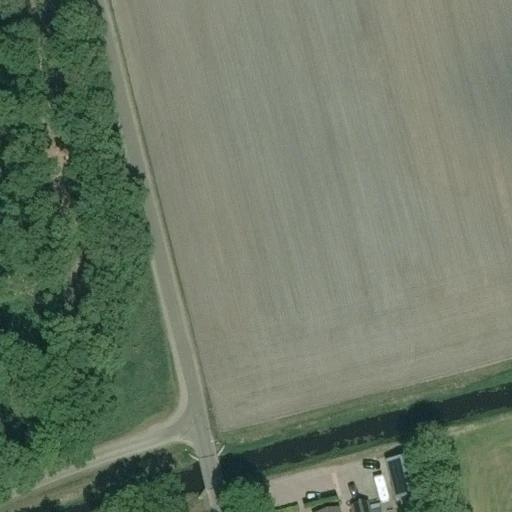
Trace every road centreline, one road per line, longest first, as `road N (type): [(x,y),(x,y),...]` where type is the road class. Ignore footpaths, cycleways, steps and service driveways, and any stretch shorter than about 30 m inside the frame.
road 1 (unclassified): [(201,422),(95,0)]
road 2 (unclassified): [(0,494),(201,422)]
